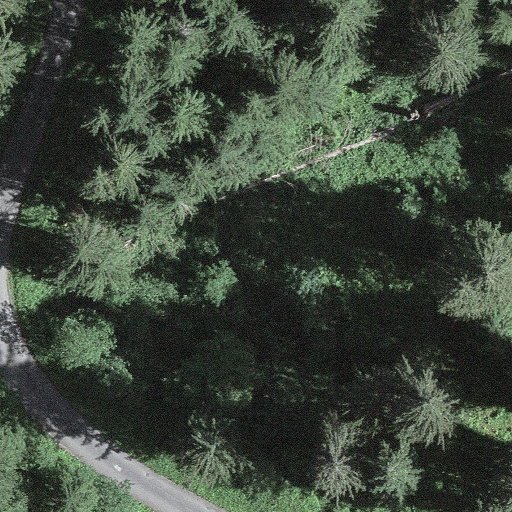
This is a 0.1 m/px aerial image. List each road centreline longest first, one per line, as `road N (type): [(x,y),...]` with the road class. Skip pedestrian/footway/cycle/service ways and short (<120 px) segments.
road 1 (track): [(207,511),(114,472),(23,367),(0,247)]
road 2 (track): [(0,209),(66,0)]
